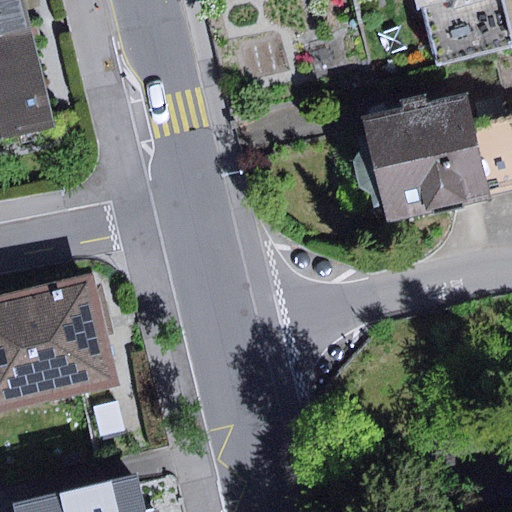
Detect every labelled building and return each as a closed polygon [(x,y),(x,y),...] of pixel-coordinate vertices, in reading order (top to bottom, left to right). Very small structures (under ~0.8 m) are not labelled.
[(21,0),(0,0),(0,140),(54,126),(21,0)] [(511,0),(420,0),(436,63),(511,45),(511,0)] [(468,99),(364,121),(367,134),(358,136),(361,149),(352,158),(358,187),(369,192),(373,209),(382,207),(386,225),(493,202),(491,195),(511,190),(511,113),(473,122),(468,99)] [(92,279),(0,298),(0,411),(116,386),(92,279)] [(145,511),(137,477),(16,505),(17,511),(145,511)]
